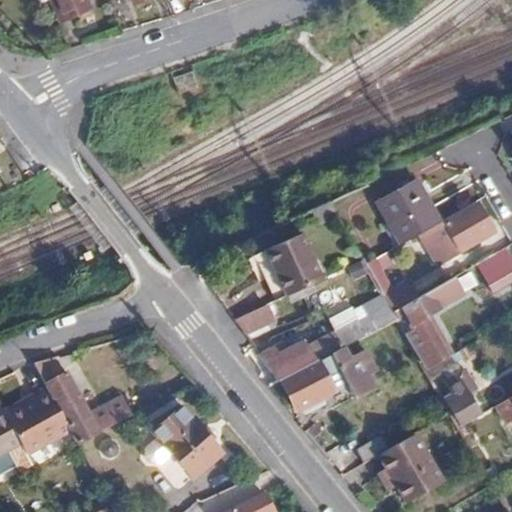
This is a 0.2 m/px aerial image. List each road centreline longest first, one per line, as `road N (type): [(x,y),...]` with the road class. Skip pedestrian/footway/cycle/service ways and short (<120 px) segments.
road 1 (residential): [(18,109),(295,0)]
road 2 (tertiary): [(168,295),(342,511)]
road 3 (tertiary): [(18,109),(168,295)]
road 4 (residential): [(0,364),(168,295)]
